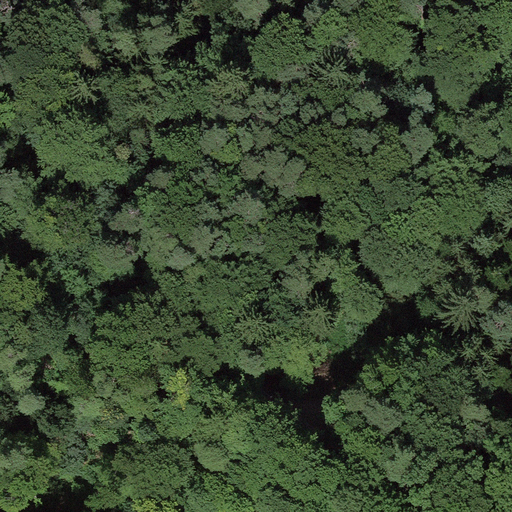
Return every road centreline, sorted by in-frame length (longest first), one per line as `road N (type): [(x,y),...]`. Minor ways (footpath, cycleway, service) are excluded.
road 1 (track): [(333,429),(217,284),(186,230),(171,175),(181,104),(208,43),(241,0)]
road 2 (track): [(333,429),(381,373),(511,298)]
road 3 (track): [(432,511),(333,429)]
